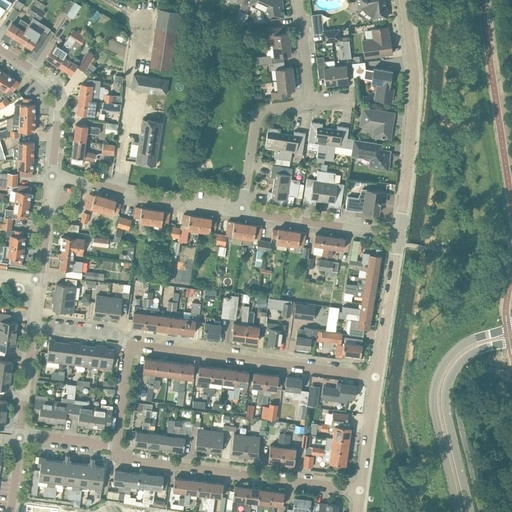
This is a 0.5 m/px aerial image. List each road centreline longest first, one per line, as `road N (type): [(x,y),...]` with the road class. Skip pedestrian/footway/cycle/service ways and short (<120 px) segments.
road 1 (residential): [(359,491),(125,459),(116,447)]
road 2 (residential): [(375,376),(130,346)]
road 3 (unclassified): [(399,234),(412,125),(404,0)]
road 4 (secondary): [(511,323),(455,349),(435,376),(433,411),(458,511)]
road 5 (secondary): [(470,511),(447,388),(468,355),(511,342)]
road 6 (residential): [(241,211),(51,175)]
road 7 (residential): [(399,234),(241,211)]
road 8 (residential): [(51,175),(51,85),(0,48)]
road 9 (residential): [(241,211),(258,113),(308,104)]
road 10 (unclassified): [(375,376),(399,234)]
